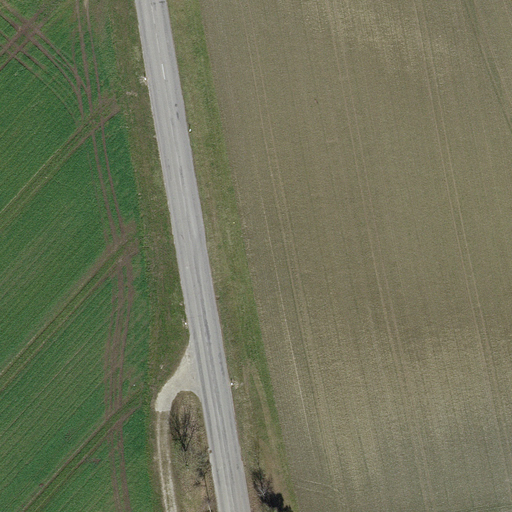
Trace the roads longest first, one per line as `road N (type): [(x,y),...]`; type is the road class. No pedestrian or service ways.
road 1 (tertiary): [(152,0),(234,511)]
road 2 (track): [(211,361),(184,377),(159,419),(171,511)]
